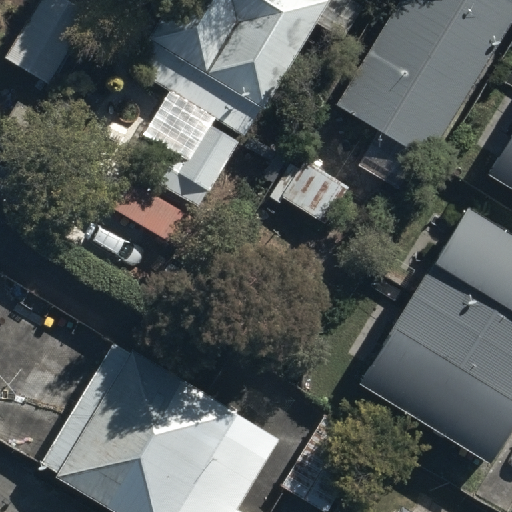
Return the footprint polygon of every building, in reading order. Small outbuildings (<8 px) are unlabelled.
[(86,28),(39,0),(38,0),(0,62),(0,69),(44,96),(86,28)] [(329,9),(314,0),(168,0),(146,36),(266,110),(329,9)] [(511,14),(488,0),(409,0),(335,121),(429,178),(511,42),(511,14)] [(511,150),(486,197),(511,211),(511,150)] [(511,444),(511,246),(466,219),(358,397),(492,477),(511,444)] [(241,511),(281,447),(118,349),(40,478),(96,511),(241,511)] [(327,511),(371,447),(328,419),(282,489),(317,511),(327,511)]
